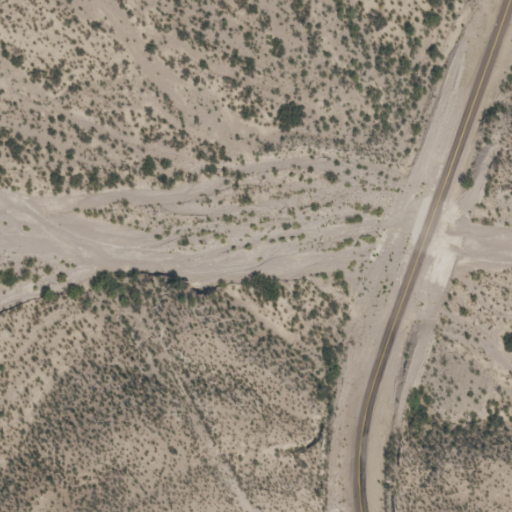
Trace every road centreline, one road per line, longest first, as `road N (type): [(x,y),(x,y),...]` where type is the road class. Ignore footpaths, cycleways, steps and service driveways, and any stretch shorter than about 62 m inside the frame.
road 1 (tertiary): [(506,0),(368,387),(356,444),(356,511)]
road 2 (residential): [(0,269),(51,274),(70,301),(120,318),(155,358),(194,461),(260,511),(354,500)]
